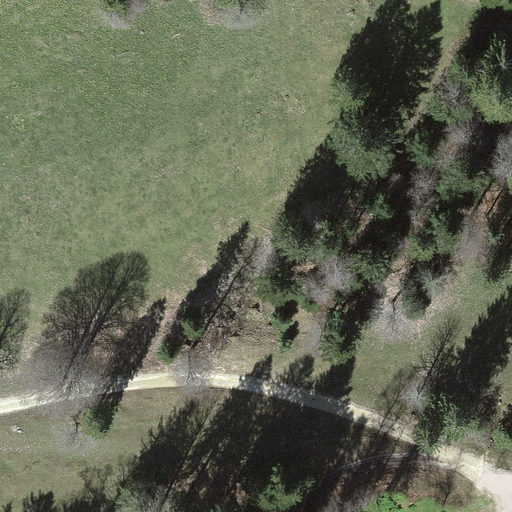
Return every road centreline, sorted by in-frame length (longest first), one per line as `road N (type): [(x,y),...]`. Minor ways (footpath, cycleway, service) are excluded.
road 1 (track): [(424,451),(332,405),(235,387),(105,385),(0,405)]
road 2 (track): [(424,451),(275,511)]
